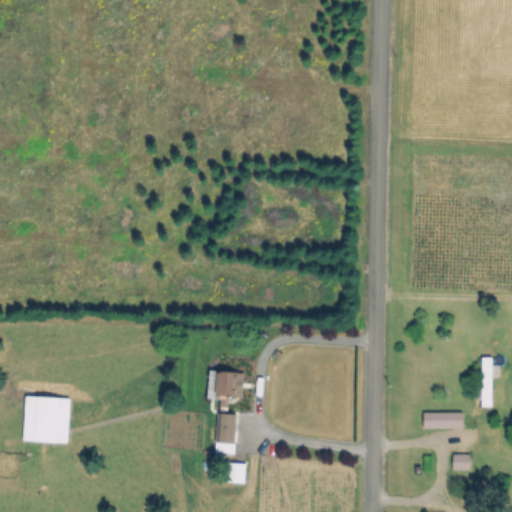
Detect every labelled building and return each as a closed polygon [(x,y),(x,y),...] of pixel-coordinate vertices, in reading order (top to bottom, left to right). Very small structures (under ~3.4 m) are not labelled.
[(492,357),(492,405),(482,405),(483,357),(492,357)] [(238,371),(236,397),(229,397),(228,412),(238,413),(235,453),(215,452),(217,412),(220,412),(221,396),(207,395),(209,369),(238,371)] [(70,399),(67,442),(24,439),(27,396),(70,399)] [(463,427),(425,428),(425,413),(462,412),(463,427)] [(470,468),(455,469),(454,455),(469,454),(470,468)] [(244,481),(227,482),(227,468),(230,468),(229,463),(244,463),(244,481)]
